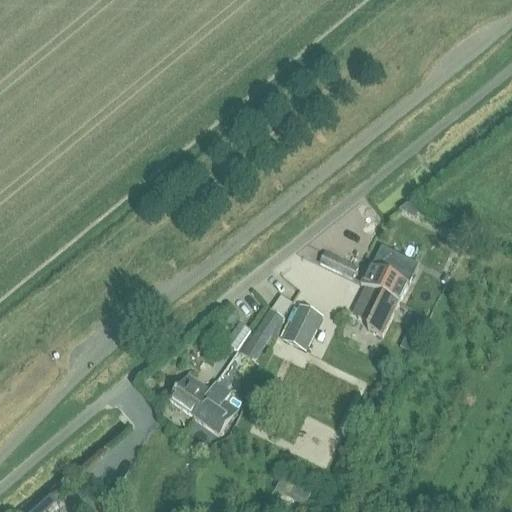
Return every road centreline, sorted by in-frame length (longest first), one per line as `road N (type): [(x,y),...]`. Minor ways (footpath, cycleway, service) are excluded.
road 1 (unclassified): [(511,17),(355,149),(119,328),(0,459)]
road 2 (unclassified): [(0,487),(511,69)]
